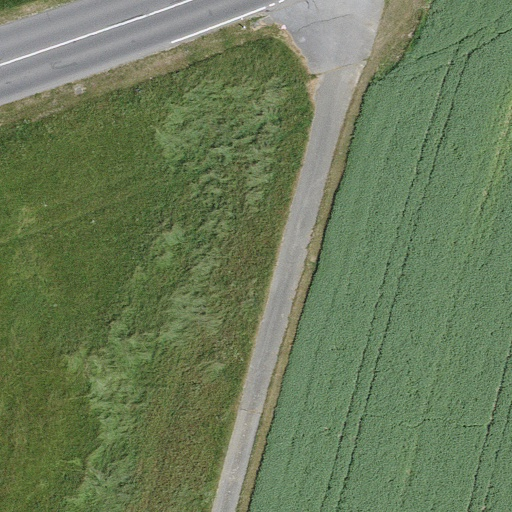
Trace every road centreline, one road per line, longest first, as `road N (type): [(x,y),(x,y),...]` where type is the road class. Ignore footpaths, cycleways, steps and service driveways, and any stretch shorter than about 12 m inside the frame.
road 1 (track): [(217,511),(354,0)]
road 2 (secondary): [(194,0),(0,69)]
